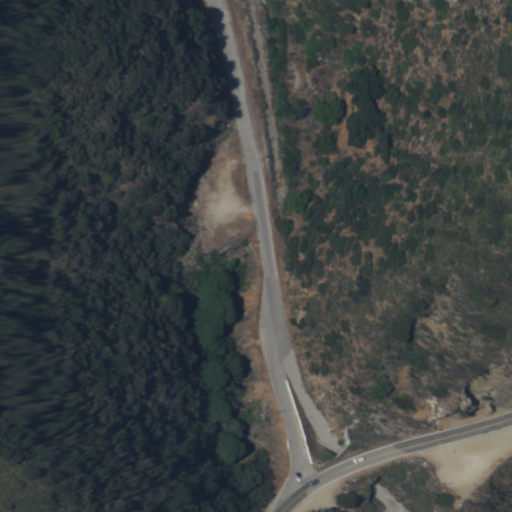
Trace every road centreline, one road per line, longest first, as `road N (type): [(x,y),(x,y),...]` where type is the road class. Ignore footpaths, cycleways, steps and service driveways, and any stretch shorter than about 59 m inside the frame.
road 1 (residential): [(303,489),(274,366),(273,290),(225,35),(208,0)]
road 2 (tertiary): [(280,511),(347,465),(511,417)]
